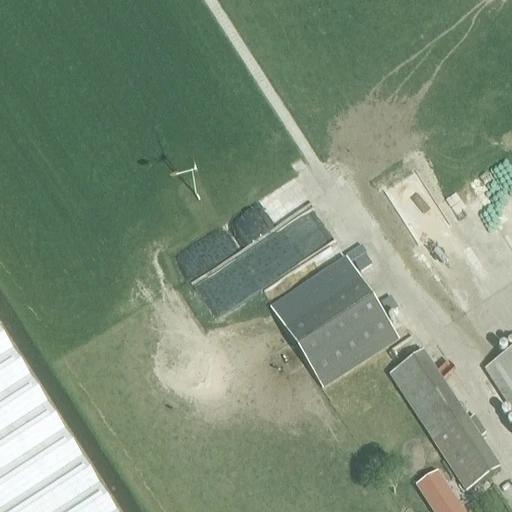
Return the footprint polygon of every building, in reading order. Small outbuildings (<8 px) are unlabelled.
[(413,176),(390,190),(400,207),(423,193),(413,176)] [(347,260),(271,308),(324,390),(399,341),(347,260)] [(0,511),(115,511),(100,488),(0,331),(0,511)] [(511,354),(486,372),(511,411),(511,354)] [(424,355),(390,377),(435,444),(466,496),(501,474),(480,439),(487,435),(476,417),(468,422),(424,355)]
